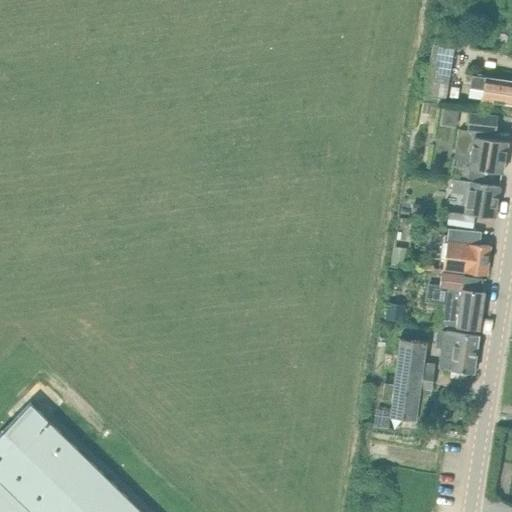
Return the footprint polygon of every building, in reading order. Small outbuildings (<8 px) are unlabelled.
[(446,103),(454,48),(433,44),(425,99),(446,103)] [(487,53),(487,70),(498,70),(498,53),(487,53)] [(511,104),(511,80),(472,74),(469,97),(478,99),(479,91),(484,92),(482,99),(511,104)] [(498,133),(500,116),(470,112),(468,129),(498,133)] [(488,138),(474,136),(469,168),(468,177),(492,181),(493,171),(503,173),(508,141),(488,138)] [(495,217),(500,186),(456,179),(454,191),(467,193),(463,211),(495,217)] [(473,227),(475,215),(450,211),(448,223),(473,227)] [(415,245),(420,227),(409,225),(405,242),(415,245)] [(487,274),(491,246),(480,244),(481,232),(449,227),(443,268),(487,274)] [(417,263),(434,263),(435,252),(418,251),(417,263)] [(479,329),(484,292),(462,289),(464,276),(441,273),(439,288),(447,288),(445,306),(440,306),(439,316),(443,318),(442,324),(479,329)] [(474,372),(478,335),(442,331),(437,367),(452,369),(451,376),(467,378),(468,371),(474,372)] [(431,395),(434,370),(422,369),(426,341),(399,337),(392,382),(384,381),(381,399),(386,399),(384,415),(424,420),(428,394),(431,395)] [(53,379),(65,390),(72,382),(60,371),(53,379)] [(0,511),(142,511),(30,403),(0,433),(0,511)] [(469,474),(471,463),(451,460),(449,471),(469,474)]
